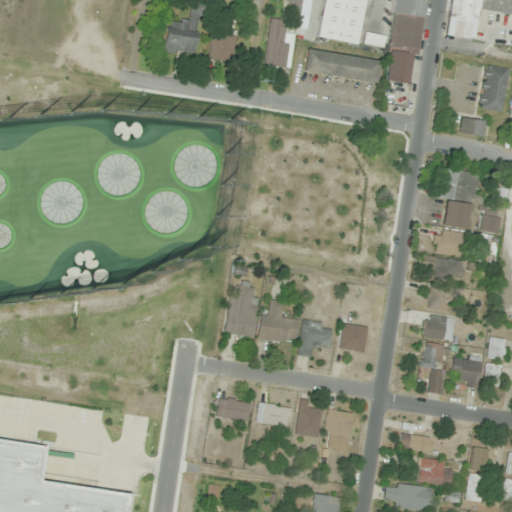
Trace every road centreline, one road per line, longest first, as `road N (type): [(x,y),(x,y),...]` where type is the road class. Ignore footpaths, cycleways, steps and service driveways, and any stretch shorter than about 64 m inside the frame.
road 1 (residential): [(440,0),(364,511)]
road 2 (residential): [(511,164),(399,122),(142,80)]
road 3 (residential): [(511,418),(183,363)]
road 4 (residential): [(185,345),(160,511)]
